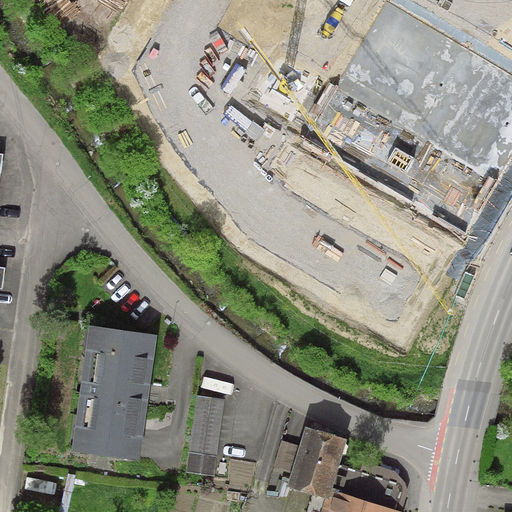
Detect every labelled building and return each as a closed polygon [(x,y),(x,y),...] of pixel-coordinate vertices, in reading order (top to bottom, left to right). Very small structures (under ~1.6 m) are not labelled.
[(511,153),(511,71),(387,0),(381,0),(299,143),(464,237),(511,153)] [(89,326),(72,451),(140,460),(157,335),(89,326)] [(198,396),(187,471),(214,475),(225,399),(198,396)] [(291,472),(288,487),(325,498),(328,499),(331,491),(402,511),(408,491),(405,483),(395,471),(363,461),(359,472),(339,465),(347,439),(306,427),(299,445),(291,472)] [(291,472),(299,445),(281,440),(273,467),(291,472)] [(402,511),(331,491),(328,499),(325,498),(320,511),(402,511)]
